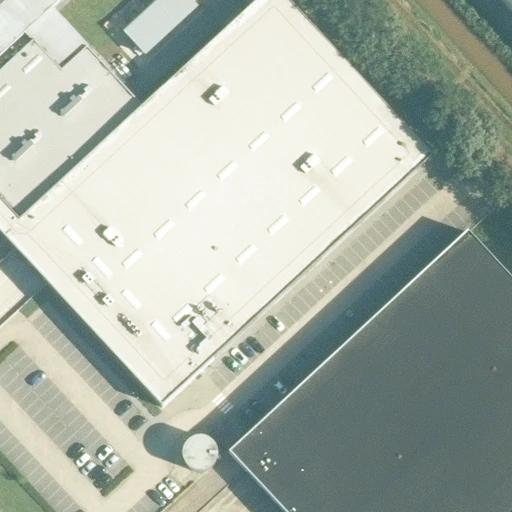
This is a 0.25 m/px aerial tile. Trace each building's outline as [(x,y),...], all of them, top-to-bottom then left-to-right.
[(0,234),(3,237),(161,408),(162,408),(163,408),(214,361),(432,158),(285,0),(260,0),(142,109),(17,224),(9,215),(0,223),(0,234)] [(0,0),(0,223),(9,215),(17,224),(142,109),(88,50),(89,49),(53,9),(62,0),(0,0)] [(201,0),(167,0),(133,32),(155,56),(208,7),(201,0)] [(511,0),(499,0),(511,13),(511,0)] [(511,511),(511,281),(467,233),(228,454),(281,511),(511,511)] [(231,414),(210,434),(225,450),(246,430),(231,414)]
